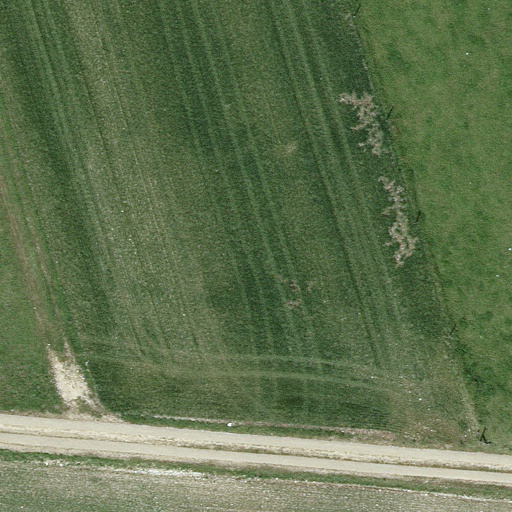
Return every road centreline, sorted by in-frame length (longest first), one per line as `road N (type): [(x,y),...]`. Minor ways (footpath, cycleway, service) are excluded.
road 1 (track): [(94,448),(511,480)]
road 2 (track): [(0,135),(94,448)]
